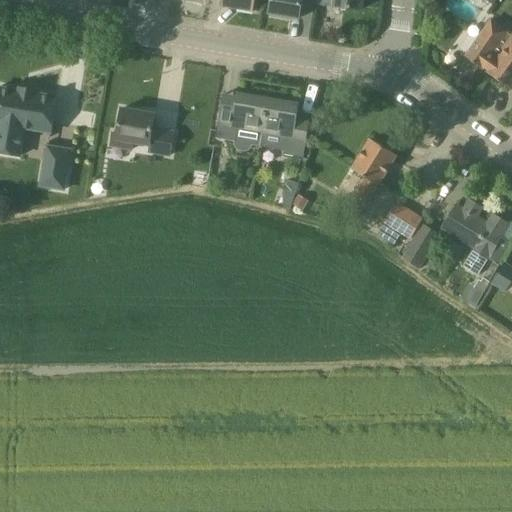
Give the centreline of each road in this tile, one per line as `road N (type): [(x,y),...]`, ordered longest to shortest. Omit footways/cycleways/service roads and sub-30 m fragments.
road 1 (tertiary): [(393,75),(0,5)]
road 2 (tertiary): [(511,151),(393,75)]
